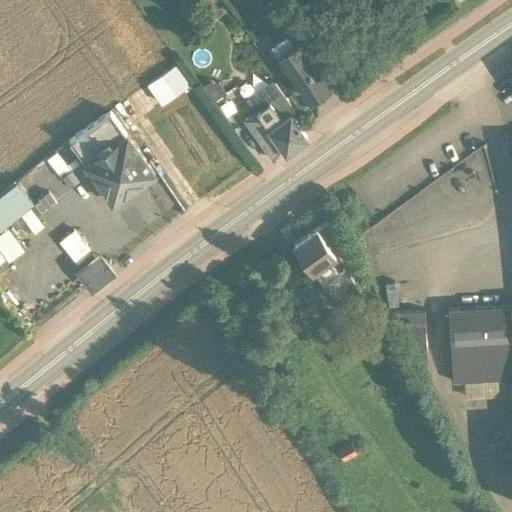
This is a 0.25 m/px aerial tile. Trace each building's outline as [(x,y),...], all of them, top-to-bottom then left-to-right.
[(190,0),(209,23),(223,12),(213,0),(190,0)] [(280,57),(310,100),(330,85),(322,73),(329,67),(307,38),(280,57)] [(158,74),(173,96),(194,82),(179,60),(158,74)] [(511,72),(511,73),(511,304),(511,305),(449,309),(453,382),(499,379),(511,378),(511,72)] [(307,136),(302,130),(291,113),(283,119),(265,95),(252,104),(257,111),(244,119),(274,160),(307,136)] [(69,140),(85,162),(84,163),(113,203),(155,173),(128,134),(127,134),(110,111),(69,140)] [(85,178),(77,167),(68,174),(76,184),(85,178)] [(16,186),(0,199),(0,227),(30,204),(16,186)] [(48,193),(38,201),(44,210),(55,202),(48,193)] [(38,202),(29,209),(36,217),(45,211),(38,202)] [(19,216),(9,225),(16,232),(26,224),(19,216)] [(362,295),(353,282),(354,282),(345,269),(339,273),(330,260),(336,256),(334,252),(346,244),(329,220),(295,243),(331,297),(333,296),(342,309),(362,295)] [(65,243),(79,260),(90,251),(77,234),(65,243)] [(419,384),(429,383),(425,310),(389,312),(390,324),(419,384)] [(338,451),(346,464),(359,457),(351,443),(338,451)]
